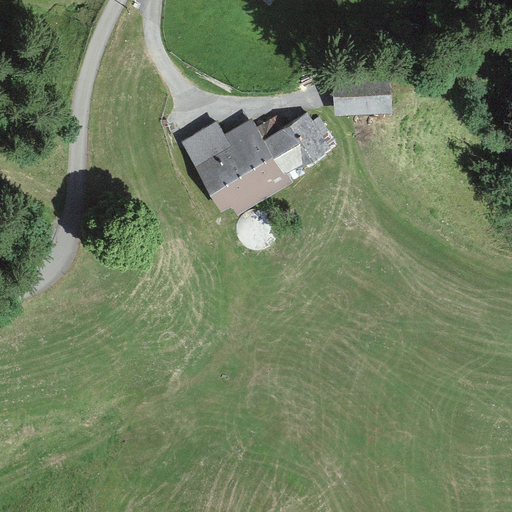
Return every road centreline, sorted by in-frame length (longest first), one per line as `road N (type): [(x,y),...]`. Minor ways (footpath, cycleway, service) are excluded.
road 1 (residential): [(118,0),(86,80),(65,253),(0,297)]
road 2 (track): [(316,98),(227,106),(189,99),(163,63),(151,0)]
